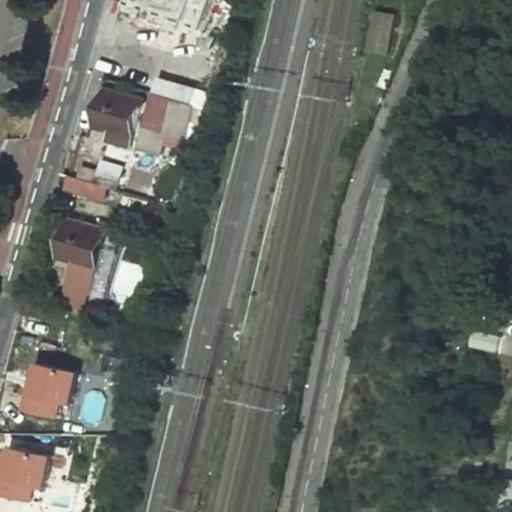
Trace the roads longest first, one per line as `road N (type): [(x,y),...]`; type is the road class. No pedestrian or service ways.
road 1 (unclassified): [(466,0),(421,64),(358,211),(296,511)]
road 2 (unclassified): [(0,331),(88,0)]
